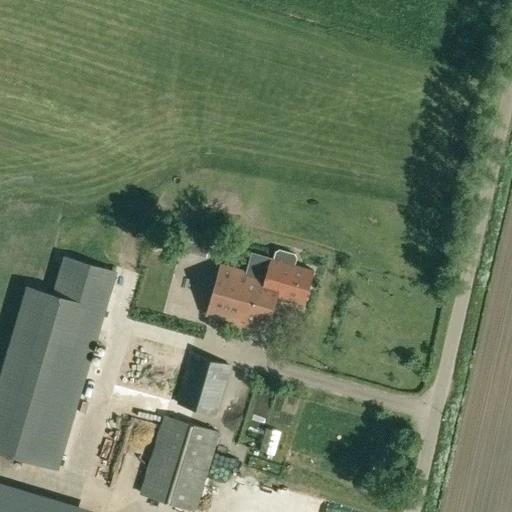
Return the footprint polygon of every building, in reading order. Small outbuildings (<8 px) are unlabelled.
[(273,259),(272,259),(266,278),(221,265),(206,315),(267,332),(277,297),(303,304),(313,271),(295,265),(297,258),(295,254),(279,250),(275,252),(273,259)] [(9,464),(86,486),(115,385),(140,294),(141,289),(90,275),(80,313),(54,305),(9,464)] [(180,306),(140,294),(115,385),(170,400),(184,353),(191,355),(177,404),(216,415),(231,366),(199,356),(203,343),(189,339),(191,328),(175,323),(180,306)] [(196,510),(220,432),(164,415),(140,493),(196,510)] [(403,434),(391,431),(389,443),(401,445),(403,434)] [(397,465),(401,445),(389,443),(386,442),(381,461),(397,465)] [(69,511),(0,491),(0,511),(69,511)]
